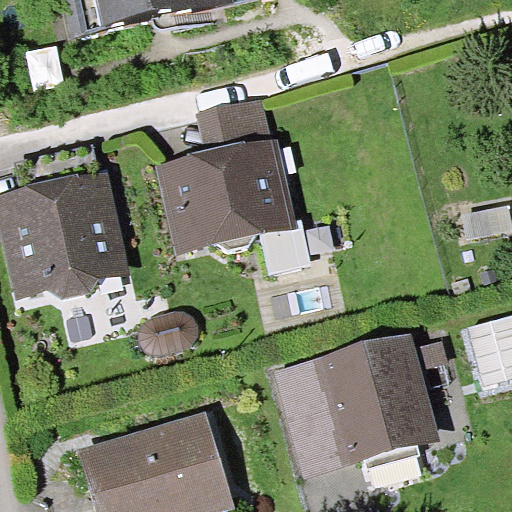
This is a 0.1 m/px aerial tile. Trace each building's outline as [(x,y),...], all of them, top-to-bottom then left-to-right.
[(63,0),(74,45),(147,28),(220,12),(217,0),(63,0)] [(264,158),(253,111),(197,124),(207,170),(163,180),(179,254),(206,248),(223,258),(243,254),(253,237),(255,237),(265,281),(297,273),(304,263),(296,227),(280,231),(264,158)] [(115,276),(87,153),(28,166),(37,203),(0,211),(0,218),(18,298),(41,293),(59,305),(80,300),(91,282),(115,276)] [(188,352),(193,343),(193,332),(188,324),(179,318),(168,319),(147,325),(138,330),(133,339),(133,349),(138,358),(147,363),(157,363),(179,357),(188,352)] [(419,375),(439,370),(433,350),(414,356),(419,375)] [(425,444),(400,353),(319,375),(343,466),(425,444)] [(200,429),(77,466),(91,511),(224,511),(225,511),(200,429)]
